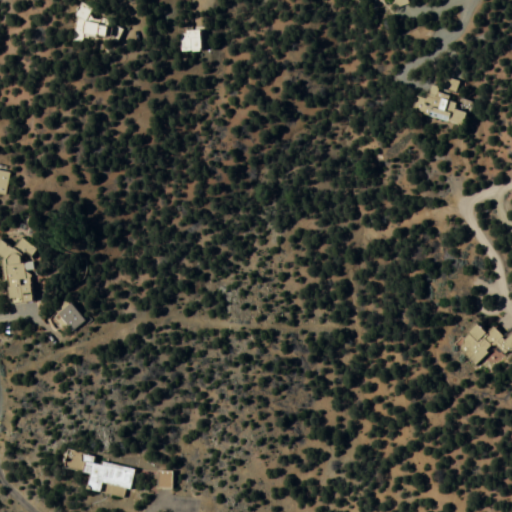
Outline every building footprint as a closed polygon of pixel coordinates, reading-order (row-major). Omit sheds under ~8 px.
[(122,24),(91,21),(92,7),(75,5),(72,37),(120,43),(122,24)] [(201,51),(201,32),(179,32),(179,51),(201,51)] [(410,110),(460,129),(470,102),(429,87),(424,100),(415,96),(410,110)] [(10,173),(0,171),(0,195),(5,196),(10,173)] [(6,305),(34,302),(28,243),(0,246),(0,256),(1,256),(6,305)] [(82,323),(69,303),(54,313),(68,333),(82,323)] [(475,365),(488,352),(499,363),(511,349),(511,329),(511,328),(502,337),(491,327),(485,333),(475,323),(454,344),(475,365)] [(138,464),(70,451),(67,468),(96,473),(92,490),(126,496),(127,488),(134,489),(138,464)] [(175,487),(175,470),(161,470),(161,487),(175,487)]
